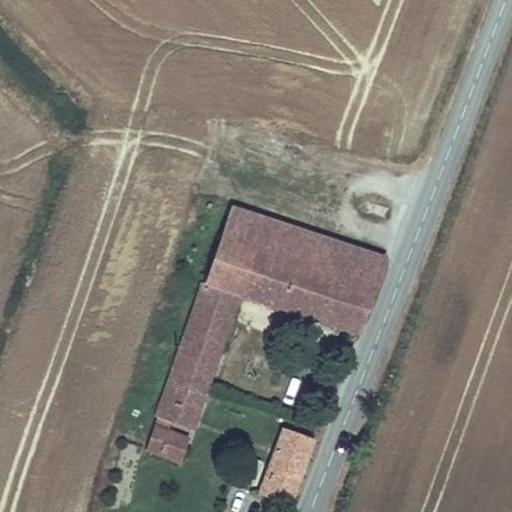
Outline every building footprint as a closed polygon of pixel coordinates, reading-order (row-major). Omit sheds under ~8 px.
[(260,236),(380,278),(391,249),(211,187),(184,262),(206,269),(221,274),(212,299),(235,306),(244,282),(260,236)] [(380,278),(260,236),(244,282),(363,324),(380,278)] [(194,414),(235,306),(212,299),(221,274),(206,269),(158,401),(194,414)] [(153,417),(144,439),(178,450),(186,428),(153,417)] [(288,496),(313,430),(284,420),(259,485),(288,496)]
